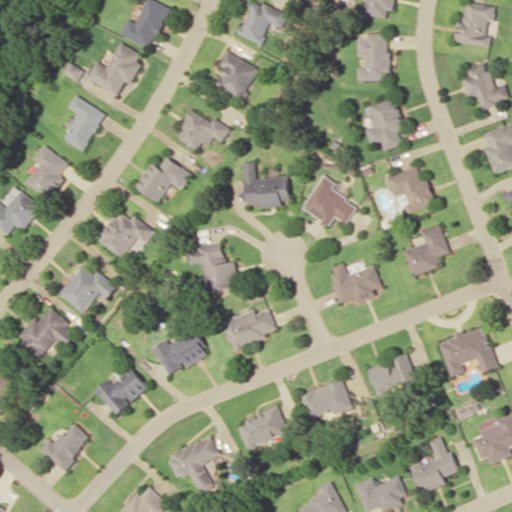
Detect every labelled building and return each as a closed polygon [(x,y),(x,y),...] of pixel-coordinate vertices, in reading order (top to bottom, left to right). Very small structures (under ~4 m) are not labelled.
[(124,33),(152,47),(172,6),(160,0),(148,0),(138,21),(131,18),(124,33)] [(264,1),(263,4),(254,0),(240,33),(262,43),(271,22),(280,26),(286,11),(264,1)] [(387,16),(388,9),(394,9),(395,0),(366,0),(365,13),(387,16)] [(491,45),(493,33),(488,33),(489,20),(495,21),(497,4),(463,0),(458,41),(491,45)] [(359,79),(391,79),(391,56),(388,56),(388,32),(367,31),(367,37),(359,37),(359,54),(367,55),(367,66),(359,66),(359,79)] [(89,77),(119,93),(127,80),(132,83),(143,63),(138,60),(143,52),(123,41),(109,65),(99,59),(89,77)] [(260,67),(229,49),(220,63),(228,67),(217,85),(241,99),(260,67)] [(80,80),(87,68),(72,60),(66,72),(80,80)] [(507,82),(497,85),(492,69),(488,71),(485,62),(464,69),(471,95),(478,93),(482,108),(511,99),(507,82)] [(108,112),(78,93),(70,106),(80,113),(65,137),(84,149),(108,112)] [(404,143),(400,129),(407,127),(396,95),(369,105),(376,125),(367,128),(373,144),(383,141),(386,149),(404,143)] [(176,135),(198,148),(202,140),(209,144),(214,135),(222,140),(230,126),(213,116),(211,119),(193,108),(176,135)] [(511,122),(486,131),(492,145),(488,147),(497,172),(511,167),(511,122)] [(28,180),(48,196),(74,164),(47,143),(36,157),(42,162),(28,180)] [(154,161),(137,186),(159,200),(172,181),(181,187),(191,172),(167,155),(160,166),(154,161)] [(247,205),(290,203),(289,176),(257,178),(256,160),(245,161),(247,205)] [(411,211),(436,202),(423,163),(388,176),(396,196),(405,192),(411,211)] [(336,181),(324,174),(303,207),(331,224),(336,215),(347,223),(359,205),(332,188),(336,181)] [(0,226),(8,234),(19,222),(25,228),(44,207),(23,188),(8,205),(0,197),(0,226)] [(138,235),(147,242),(155,230),(122,207),(99,240),(124,256),(138,235)] [(442,265),(439,255),(451,251),(441,222),(422,229),(426,242),(405,249),(414,274),(442,265)] [(235,260),(226,262),(223,243),(189,249),(192,263),(203,261),(210,292),(233,288),(231,278),(238,277),(235,260)] [(375,263),(348,273),(344,261),(329,266),(341,301),(355,296),(357,301),(377,294),(374,288),(383,285),(375,263)] [(99,269),(96,273),(84,264),(61,292),(85,311),(101,291),(109,297),(119,285),(99,269)] [(71,321),(53,306),(40,320),(36,317),(19,336),(41,356),(57,338),(66,346),(77,334),(67,325),(71,321)] [(270,308),(256,313),(255,308),(224,319),(234,347),(278,331),(270,308)] [(440,340),(451,375),(466,370),(464,363),(478,357),(483,371),(500,365),(493,345),(490,347),(483,326),(465,332),(464,331),(440,340)] [(155,346),(171,374),(187,364),(188,366),(211,352),(197,328),(172,342),(169,338),(155,346)] [(371,366),(378,392),(417,381),(409,352),(391,357),(392,360),(371,366)] [(0,409),(1,410),(24,383),(3,365),(0,368),(0,409)] [(119,414),(134,402),(133,400),(151,386),(133,365),(113,381),(110,378),(98,388),(119,414)] [(355,405),(344,378),(303,393),(312,417),(333,409),(335,413),(355,405)] [(249,447),(292,432),(281,403),(265,409),(267,414),(241,423),(249,447)] [(474,412),(471,404),(457,408),(461,417),(474,412)] [(511,445),(511,412),(497,419),(499,422),(482,430),(483,434),(474,437),(483,459),(490,456),(492,463),(511,454),(511,448),(511,446),(511,445)] [(42,447),(66,468),(94,437),(77,421),(58,441),(52,436),(42,447)] [(206,462),(223,454),(214,434),(171,454),(181,477),(193,471),(203,492),(217,486),(206,462)] [(412,465),(421,490),(448,481),(446,475),(459,471),(446,434),(431,439),(437,457),(412,465)] [(356,483),(368,511),(383,505),(385,510),(403,502),(401,497),(408,493),(400,474),(378,483),(375,475),(356,483)] [(304,511),(348,511),(349,511),(334,479),(321,485),(324,491),(311,497),(313,503),(302,507),(304,511)] [(139,491),(119,511),(172,511),(176,508),(152,486),(143,495),(139,491)] [(0,511),(6,511),(8,507),(0,503),(0,511)]
